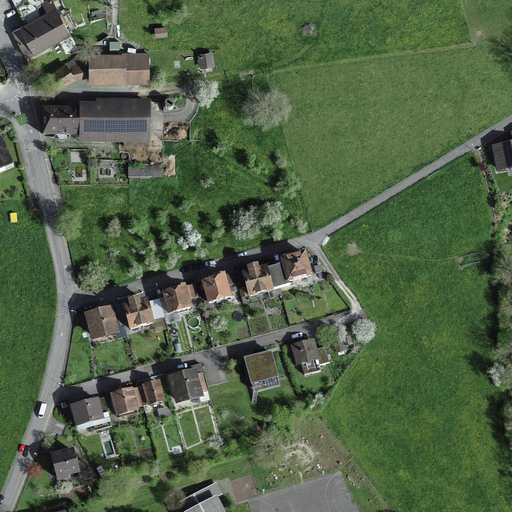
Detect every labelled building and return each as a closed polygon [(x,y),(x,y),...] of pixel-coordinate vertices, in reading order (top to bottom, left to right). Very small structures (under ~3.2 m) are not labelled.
[(25,26),(12,32),(25,58),(33,54),(32,52),(68,33),(64,25),(66,24),(61,15),(59,16),(50,0),(47,0),(42,3),(40,0),(12,0),(20,14),(36,6),(33,1),(36,0),(40,0),(48,14),(25,25),(25,26)] [(122,56),(90,57),(91,49),(64,65),(48,77),(56,89),(73,78),(74,81),(90,77),(123,76),(123,83),(147,82),(147,54),(122,55),(122,56)] [(210,54),(199,56),(201,65),(211,63),(210,54)] [(55,113),(42,113),(42,135),(79,136),(79,143),(147,144),(148,104),(96,104),(96,111),(79,111),(79,113),(61,113),(61,110),(55,110),(55,113)] [(0,138),(0,171),(12,166),(0,138)] [(511,145),(494,150),(498,171),(511,167),(511,145)] [(129,168),(129,178),(161,178),(161,168),(129,168)] [(288,283),(309,277),(304,255),(282,261),(283,265),(274,268),(279,289),(289,287),(288,283)] [(258,272),(256,268),(247,270),(249,274),(243,276),(249,298),(279,289),(274,268),(258,272)] [(223,278),(223,277),(216,278),(217,281),(203,285),(208,305),(215,303),(216,305),(220,304),(219,301),(226,299),(224,292),(227,291),(226,288),(230,287),(232,294),(236,293),(231,276),(223,278)] [(177,289),(177,291),(163,296),(168,315),(176,313),(176,315),(180,314),(180,312),(187,310),(186,306),(188,305),(187,302),(196,299),(193,287),(184,289),(183,287),(177,289)] [(138,305),(137,300),(128,303),(130,307),(124,309),(130,331),(152,325),(146,303),(138,305)] [(112,324),(109,313),(88,319),(93,338),(114,333),(114,332),(119,331),(117,323),(112,324)] [(336,354),(343,352),(339,338),(332,340),(336,354)] [(349,338),(343,340),(344,347),(351,345),(349,338)] [(319,367),(328,364),(323,349),(314,351),(312,343),(305,345),(304,342),(299,343),(300,346),(292,348),(297,365),(300,364),(304,376),(320,372),(319,367)] [(270,351),(244,358),(252,387),(278,380),(270,351)] [(200,375),(193,377),(192,375),(172,380),(178,403),(199,397),(198,394),(205,392),(200,375)] [(143,407),(162,402),(157,384),(138,389),(143,407)] [(118,419),(136,414),(130,392),(112,396),(118,419)] [(95,432),(111,427),(103,399),(71,408),(74,418),(76,418),(79,427),(92,423),(95,432)] [(162,411),(157,411),(160,420),(169,418),(167,413),(162,411)] [(78,473),(72,452),(64,454),(64,452),(57,454),(57,456),(51,458),(56,479),(58,478),(58,481),(68,479),(67,476),(78,473)] [(185,511),(219,511),(213,500),(220,496),(214,485),(180,503),(181,504),(185,511)]
